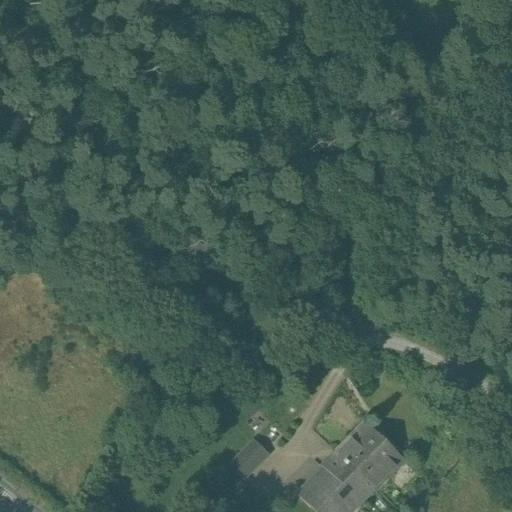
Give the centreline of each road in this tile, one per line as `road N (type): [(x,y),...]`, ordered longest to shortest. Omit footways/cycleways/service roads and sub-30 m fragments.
road 1 (track): [(375,147),(350,287),(363,329)]
road 2 (unclassified): [(363,329),(511,403)]
